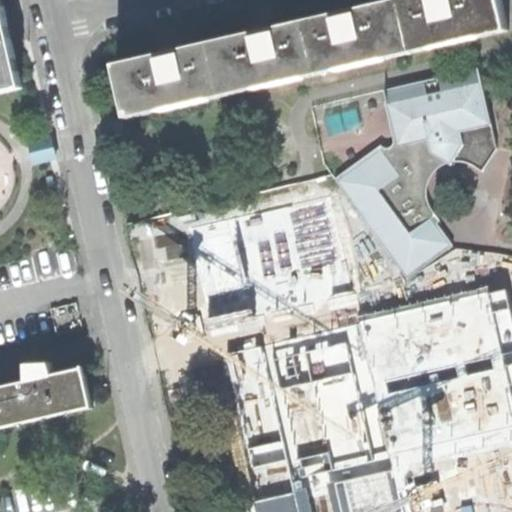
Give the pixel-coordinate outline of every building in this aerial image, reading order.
[(0,0),(0,93),(21,88),(10,44),(18,43),(15,32),(13,22),(6,24),(0,0)] [(321,75),(416,53),(403,0),(358,11),(337,16),(309,22),(321,75)] [(405,0),(403,0),(416,53),(511,31),(503,0),(405,0)] [(335,6),(337,16),(358,11),(356,1),(346,4),(335,6)] [(256,25),(258,34),(279,29),(277,20),(265,23),(256,25)] [(258,34),(214,44),(226,97),(321,75),(309,22),(279,29),(258,34)] [(160,47),(163,56),(184,51),(182,42),(170,45),(160,47)] [(131,119),(226,97),(214,44),(184,51),(163,56),(119,66),(131,119)] [(496,123),(482,70),(390,91),(403,143),(404,145),(433,138),(438,152),(453,161),(455,163),(456,161),(466,146),(463,131),(496,123)] [(501,149),(496,123),(463,131),(466,146),(456,161),(465,161),(477,163),(487,171),(501,149)] [(445,165),(453,161),(438,152),(433,138),(404,145),(403,143),(399,148),(394,151),(385,153),(402,175),(382,190),(415,236),(436,221),(443,217),(437,211),(431,201),(431,191),(434,177),(445,165)] [(402,175),(385,153),(345,181),(413,276),(455,247),(436,221),(415,236),(382,190),(402,175)] [(511,511),(511,300),(509,285),(219,350),(255,511),(511,511)] [(25,366),(26,384),(51,378),(49,364),(25,366)] [(0,430),(91,409),(87,388),(83,370),(51,378),(26,384),(0,389),(0,430)]
